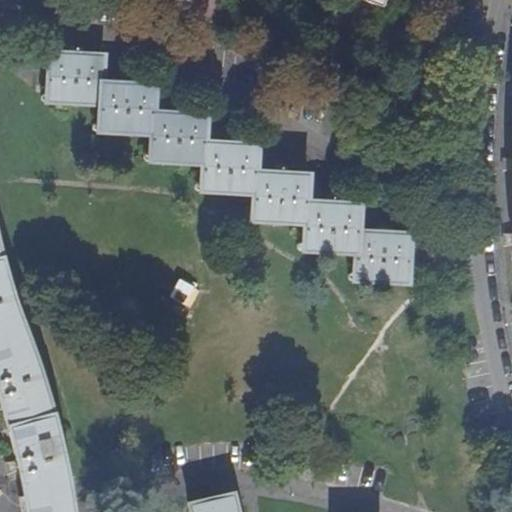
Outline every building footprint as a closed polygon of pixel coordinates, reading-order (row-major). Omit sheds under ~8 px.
[(180,0),(219,14),(224,0),(180,0)] [(348,48),(319,36),(308,63),(337,76),(348,48)] [(407,269),(409,235),(390,234),(390,231),(375,231),(375,234),(356,232),(357,205),(338,204),(338,201),(324,201),(324,203),(306,202),(307,175),(288,174),(288,171),(273,171),(273,173),(255,172),(257,145),(236,144),(237,142),(222,141),(222,143),(203,143),(205,115),(184,114),(184,111),(170,110),(170,113),(152,112),(154,85),(134,84),(134,81),(120,80),(120,84),(101,82),(102,56),(83,55),(83,52),(69,51),(69,54),(49,53),(46,101),(99,105),(98,127),(108,128),(108,132),(150,134),(149,156),(159,157),(159,161),(201,164),(200,186),(210,187),(210,192),(252,194),(251,216),(261,217),(261,222),(304,224),(302,246),(312,247),(311,251),(354,254),(353,276),(363,277),(363,281),(384,282),(396,283),(396,278),(407,278),(407,269)] [(0,397),(10,432),(20,485),(24,509),(25,511),(24,511),(66,511),(65,505),(61,478),(58,458),(61,458),(52,439),(47,418),(52,417),(43,398),(36,377),(40,375),(25,347),(18,330),(14,317),(12,297),(8,298),(2,280),(0,261),(0,397)] [(236,511),(232,494),(188,504),(190,511),(236,511)]
